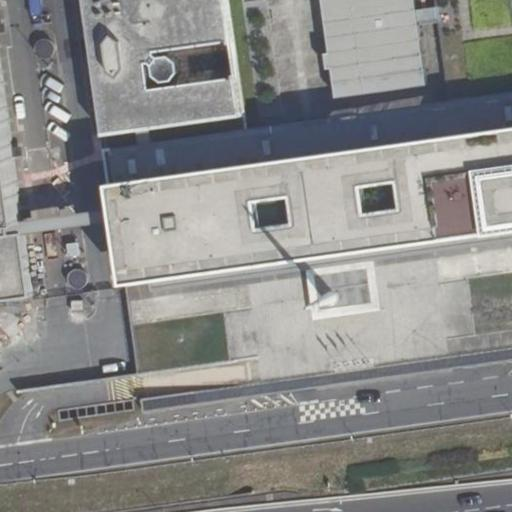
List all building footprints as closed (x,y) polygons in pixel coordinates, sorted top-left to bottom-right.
[(0,0),(0,300),(29,296),(21,236),(19,225),(0,90),(0,0)] [(153,130),(243,118),(224,0),(85,0),(107,137),(140,132),(153,130)] [(417,0),(324,0),(330,46),(327,46),(328,64),(333,63),(337,93),(429,81),(421,24),(438,22),(437,4),(418,6),(417,0)] [(153,130),(140,132),(142,146),(108,151),(113,189),(116,211),(117,223),(129,296),(448,251),(446,239),(438,177),(511,166),(511,95),(155,145),(153,130)] [(511,166),(438,177),(446,239),(492,232),(493,236),(511,233),(511,166)] [(19,225),(21,236),(117,223),(116,211),(19,225)] [(79,244),(68,246),(70,258),(81,257),(79,244)] [(81,271),(78,271),(75,272),(72,274),(70,277),(69,280),(69,284),(71,287),(73,289),(76,291),(79,291),(82,290),(85,289),(87,286),(89,284),(89,280),(88,277),(87,275),(84,273),(81,271)]
